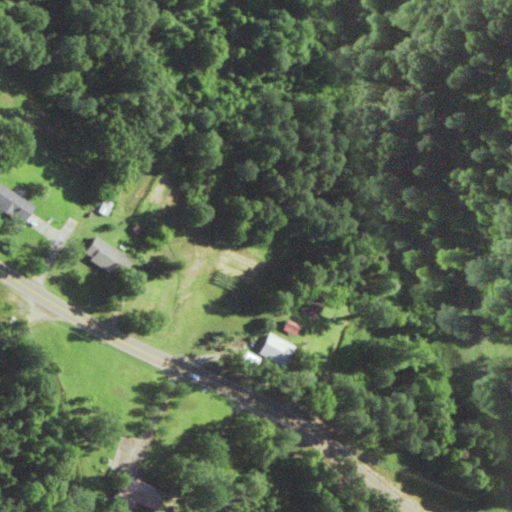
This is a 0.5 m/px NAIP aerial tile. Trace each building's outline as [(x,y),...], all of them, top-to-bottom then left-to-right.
[(0,213),(20,222),(28,203),(0,190),(0,213)] [(111,280),(124,261),(88,236),(75,255),(111,280)] [(314,305),(299,297),(294,308),(308,316),(314,305)] [(274,328),(284,334),(288,327),(279,320),(274,328)] [(272,368),(284,347),(258,333),(246,353),(272,368)] [(113,511),(116,511),(126,511),(130,503),(151,511),(159,491),(119,475),(108,502),(116,505),(113,511)]
